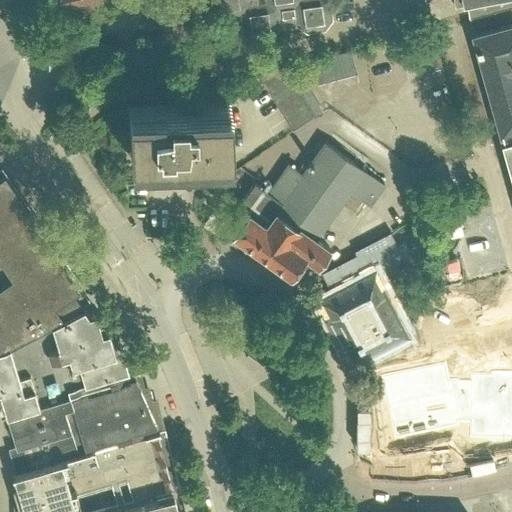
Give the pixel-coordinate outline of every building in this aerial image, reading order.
[(64,0),(64,3),(85,8),(90,9),(92,0),(64,0)] [(511,0),(209,0),(211,10),(222,17),(239,15),(253,40),(271,37),(278,27),(296,24),(306,32),(324,29),(332,19),(329,0),(328,0),(453,0),(454,6),(466,4),(469,19),(471,18),(470,17),(493,11),(494,11),(494,10),(511,5),(511,0)] [(511,22),(473,33),(503,136),(501,139),(511,177),(511,22)] [(316,78),(356,67),(351,50),(311,60),(316,78)] [(291,64),(282,67),(314,118),(321,113),(291,64)] [(292,129),(312,116),(280,66),(260,71),(257,74),(292,129)] [(130,152),(232,148),(230,105),(128,110),(130,152)] [(236,228),(233,232),(290,272),(304,253),(318,262),(330,246),(316,236),(349,189),(369,203),(384,182),(325,140),(303,172),(289,162),(269,191),(254,180),(226,220),(236,228)] [(0,345),(2,345),(83,305),(72,289),(78,285),(0,171),(0,345)] [(350,189),(341,201),(357,213),(366,201),(350,189)] [(360,228),(367,242),(387,231),(380,218),(360,228)] [(387,231),(367,242),(353,250),(355,254),(319,273),(331,297),(323,301),(354,360),(405,334),(378,282),(416,262),(405,242),(398,245),(390,230),(387,231)] [(0,412),(6,411),(6,412),(41,401),(69,394),(109,381),(133,374),(131,366),(127,367),(121,346),(114,348),(108,328),(101,330),(95,309),(87,311),(83,305),(2,345),(0,345),(0,402),(1,405),(0,405),(0,412)] [(445,365),(381,378),(395,442),(459,428),(458,424),(464,424),(470,424),(470,440),(480,440),(510,440),(511,440),(511,375),(470,375),(470,382),(449,382),(445,365)] [(8,445),(16,471),(79,452),(91,448),(159,428),(157,421),(156,421),(154,417),(149,413),(146,403),(140,401),(134,381),(135,381),(133,374),(109,381),(111,386),(71,398),(69,394),(41,401),(6,412),(15,443),(8,445)] [(178,511),(174,492),(95,511),(75,511),(69,489),(131,471),(135,485),(166,476),(162,461),(166,460),(159,428),(91,448),(79,452),(16,471),(11,472),(12,511),(178,511)]
